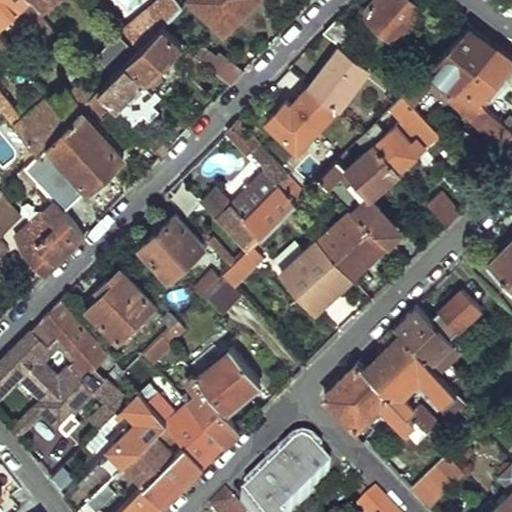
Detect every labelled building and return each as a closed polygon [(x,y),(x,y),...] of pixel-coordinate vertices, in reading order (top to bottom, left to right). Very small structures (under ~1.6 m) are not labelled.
[(44,16),(31,0),(0,0),(0,26),(21,6),(29,16),(29,26),(35,33),(45,34),(53,27),(44,16)] [(31,0),(44,16),(61,0),(31,0)] [(181,6),(176,0),(162,0),(150,9),(163,26),(164,25),(181,6)] [(200,0),(226,26),(251,0),(200,0)] [(425,13),(409,0),(374,0),(363,13),(374,23),(367,30),(379,41),(385,34),(396,44),(425,13)] [(370,46),(336,18),(323,32),(340,44),(359,58),(370,46)] [(132,58),(147,75),(162,91),(172,82),(158,65),(181,41),(164,25),(132,58)] [(403,94),(414,105),(428,91),(445,105),(448,102),(505,146),(511,136),(511,128),(482,104),(458,84),(495,45),(470,27),(412,84),(388,67),(380,76),(403,94)] [(0,61),(13,51),(8,44),(0,33),(0,61)] [(205,59),(232,82),(246,68),(221,50),(217,54),(204,44),(197,52),(205,59)] [(340,44),(309,83),(332,100),(342,87),(350,90),(369,66),(359,58),(340,44)] [(458,84),(482,104),(511,74),(511,57),(495,45),(458,84)] [(104,69),(112,78),(132,58),(136,52),(128,46),(104,69)] [(189,47),(185,53),(200,66),(205,59),(197,52),(189,47)] [(102,88),(116,104),(147,75),(132,58),(112,78),(102,88)] [(86,80),(97,93),(102,88),(92,75),(86,80)] [(97,93),(86,80),(68,94),(61,85),(47,96),(69,122),(82,110),(91,102),(97,93)] [(336,103),(309,83),(292,101),(288,98),(267,120),(296,148),(336,103)] [(97,93),(91,102),(105,115),(116,104),(102,88),(97,93)] [(0,90),(0,102),(30,138),(40,151),(69,122),(47,96),(23,116),(0,90)] [(403,94),(392,105),(417,135),(425,144),(440,133),(414,105),(403,94)] [(40,151),(28,164),(45,185),(54,196),(56,199),(66,210),(84,193),(65,168),(70,164),(91,187),(125,155),(82,110),(69,122),(40,151)] [(271,153),(239,118),(226,131),(247,153),(252,150),(263,161),(271,153)] [(367,129),(400,168),(417,153),(409,144),(412,139),(398,122),(388,131),(376,119),(367,129)] [(353,210),(388,244),(401,231),(369,196),(400,168),(367,129),(358,138),(367,149),(345,168),(338,158),(320,177),(353,210)] [(409,144),(417,153),(425,144),(417,135),(412,139),(409,144)] [(30,138),(10,156),(21,171),(28,164),(40,151),(30,138)] [(149,141),(136,155),(147,167),(161,153),(149,141)] [(282,181),(267,165),(233,199),(219,214),(250,248),(293,204),(298,199),(306,190),(289,173),(282,181)] [(203,197),(219,214),(233,199),(218,183),(203,197)] [(45,185),(35,194),(46,204),(54,196),(45,185)] [(460,213),(440,191),(428,202),(447,225),(460,213)] [(0,194),(0,236),(21,213),(2,192),(0,194)] [(19,247),(43,273),(84,231),(66,210),(56,199),(19,236),(19,247)] [(298,199),(293,204),(298,208),(303,203),(298,199)] [(353,210),(320,239),(352,275),(388,244),(353,210)] [(141,245),(170,276),(206,244),(176,211),(141,245)] [(511,238),(489,262),(511,284),(511,238)] [(320,239),(284,273),(317,308),(352,275),(320,239)] [(250,248),(237,260),(244,267),(256,255),(250,248)] [(217,262),(194,284),(205,293),(210,288),(226,271),(217,262)] [(104,291),(91,305),(121,335),(142,315),(148,321),(161,306),(121,267),(99,288),(104,291)] [(226,271),(210,288),(227,308),(244,292),(226,271)] [(432,318),(416,301),(395,323),(401,330),(432,363),(440,356),(452,345),(454,342),(450,338),(482,309),(464,289),(432,318)] [(61,298),(45,315),(90,366),(106,353),(61,298)] [(163,317),(171,325),(178,318),(171,311),(163,317)] [(58,375),(37,355),(48,344),(32,327),(0,360),(0,395),(22,374),(46,398),(39,404),(46,410),(70,434),(83,421),(75,414),(98,391),(68,364),(58,375)] [(401,330),(366,367),(411,414),(415,417),(426,429),(443,447),(452,438),(419,405),(415,408),(399,389),(419,372),(448,402),(442,407),(453,417),(468,403),(453,387),(432,363),(401,330)] [(163,334),(144,351),(155,363),(172,345),(163,334)] [(440,356),(432,363),(453,387),(461,379),(448,365),(460,352),(452,345),(440,356)] [(117,359),(125,370),(138,356),(128,346),(117,359)] [(232,346),(198,375),(226,411),(262,381),(232,346)] [(325,393),(364,433),(374,423),(365,415),(381,403),(402,423),(411,414),(366,367),(359,360),(325,393)] [(189,403),(226,443),(233,436),(241,428),(226,411),(198,375),(190,383),(195,389),(186,398),(189,403)] [(214,455),(226,443),(189,403),(176,416),(151,387),(145,392),(167,422),(178,435),(186,447),(202,466),(214,455)] [(120,396),(128,402),(136,395),(128,388),(120,396)] [(66,492),(78,508),(88,497),(106,480),(115,472),(128,460),(167,422),(145,392),(141,390),(136,395),(128,402),(118,413),(133,428),(66,492)] [(107,424),(118,413),(109,402),(97,414),(107,424)] [(39,404),(14,429),(15,430),(20,436),(46,410),(39,404)] [(102,428),(107,424),(97,414),(92,419),(102,428)] [(415,417),(406,427),(416,437),(426,429),(415,417)] [(167,422),(128,460),(148,482),(179,454),(170,445),(178,435),(167,422)] [(147,484),(164,504),(183,485),(202,466),(186,447),(179,454),(148,482),(147,484)] [(295,450),(238,505),(244,511),(291,511),(328,474),(306,452),(300,449),(295,450)] [(448,452),(413,484),(432,504),(466,472),(448,452)] [(115,472),(106,480),(111,485),(120,477),(115,472)] [(106,480),(88,497),(100,507),(116,491),(111,485),(106,480)] [(118,511),(155,511),(164,504),(147,484),(118,511)] [(511,511),(511,489),(497,504),(504,511),(511,511)] [(244,511),(238,505),(225,491),(210,507),(214,511),(244,511)] [(391,511),(373,493),(356,508),(359,511),(391,511)]
